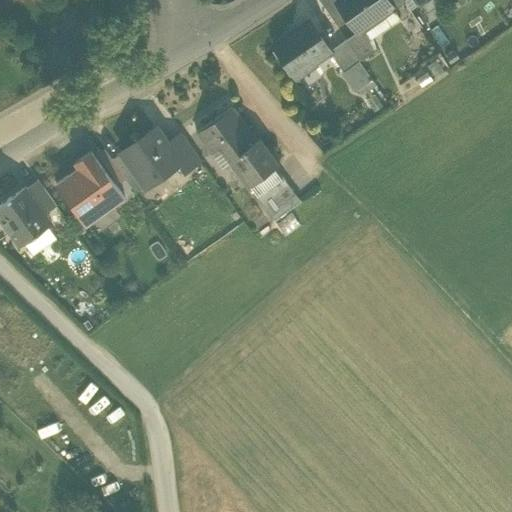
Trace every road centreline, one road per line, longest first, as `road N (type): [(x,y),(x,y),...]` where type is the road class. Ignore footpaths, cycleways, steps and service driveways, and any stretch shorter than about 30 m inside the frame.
road 1 (track): [(511,360),(206,36)]
road 2 (unclassified): [(169,511),(154,411),(0,263)]
road 3 (residential): [(181,51),(0,163)]
